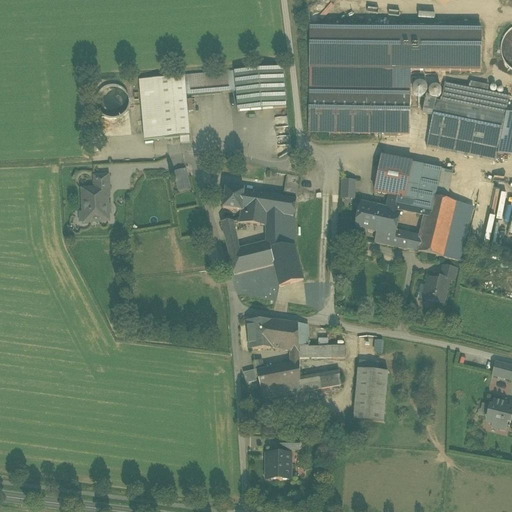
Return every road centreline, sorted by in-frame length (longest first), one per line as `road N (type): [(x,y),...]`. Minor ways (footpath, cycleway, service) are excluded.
road 1 (residential): [(511,362),(232,307),(244,511)]
road 2 (track): [(284,0),(301,153),(274,165),(245,158)]
road 3 (unknown): [(330,324),(332,151)]
road 4 (tertiary): [(0,495),(122,511)]
